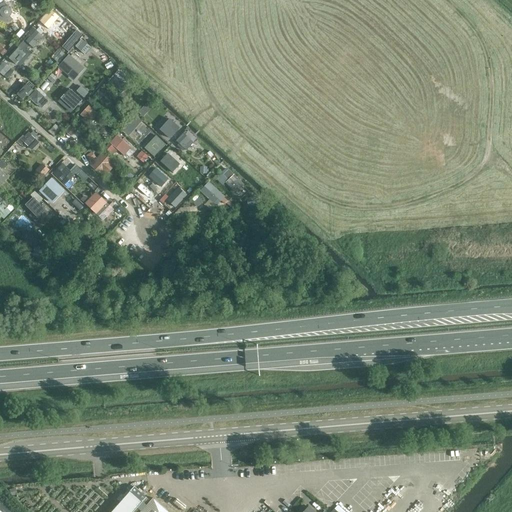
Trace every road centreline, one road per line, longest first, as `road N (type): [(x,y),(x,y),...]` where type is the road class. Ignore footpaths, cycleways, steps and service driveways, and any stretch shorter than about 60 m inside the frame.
road 1 (track): [(195,0),(201,73),(215,104),(299,185),(342,205),(389,209),(457,185),(487,159),(495,76),(479,33),(444,0)]
road 2 (trunk): [(511,308),(0,355)]
road 3 (trunk): [(0,377),(511,335)]
road 4 (secondary): [(511,411),(215,436)]
road 5 (secondary): [(215,436),(0,455)]
road 6 (residential): [(145,224),(0,93)]
